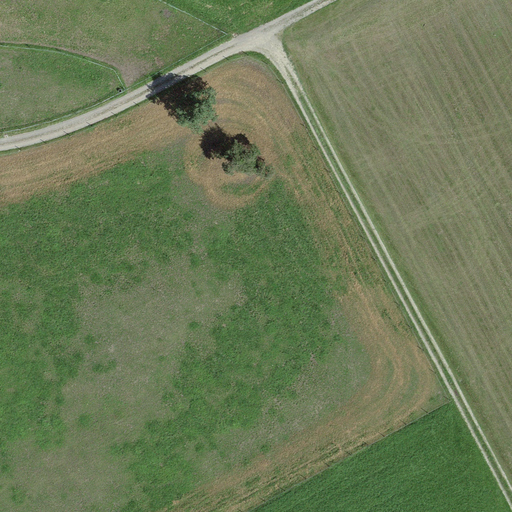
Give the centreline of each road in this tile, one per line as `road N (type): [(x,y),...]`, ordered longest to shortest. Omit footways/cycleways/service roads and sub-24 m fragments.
road 1 (track): [(267,38),(511,499)]
road 2 (track): [(0,151),(83,128),(340,0)]
